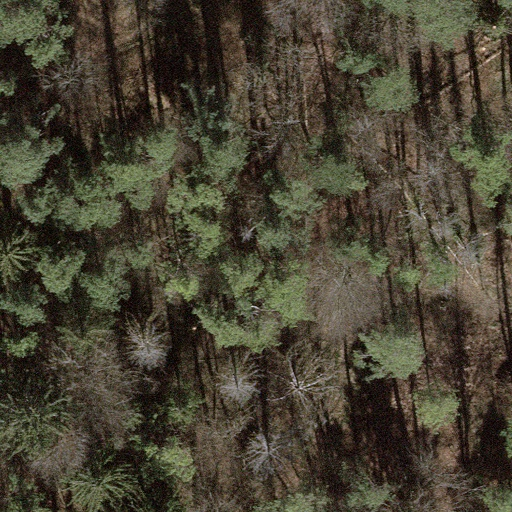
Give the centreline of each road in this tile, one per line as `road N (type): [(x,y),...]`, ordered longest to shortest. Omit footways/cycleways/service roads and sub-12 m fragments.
road 1 (track): [(320,511),(316,0)]
road 2 (track): [(0,77),(196,0)]
